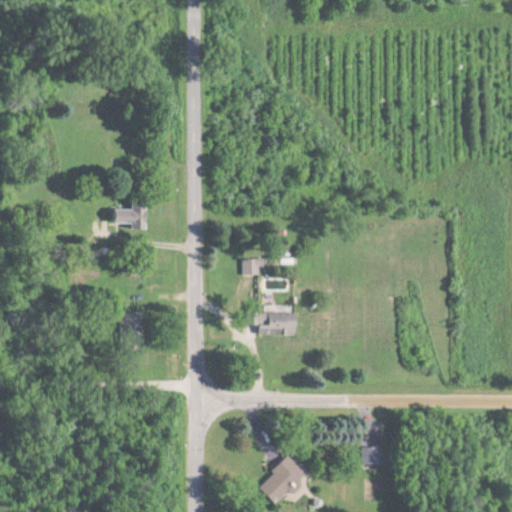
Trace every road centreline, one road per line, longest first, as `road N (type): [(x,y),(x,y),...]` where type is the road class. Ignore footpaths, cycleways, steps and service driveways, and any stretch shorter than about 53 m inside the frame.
road 1 (residential): [(196,511),(195,0)]
road 2 (residential): [(197,402),(511,400)]
